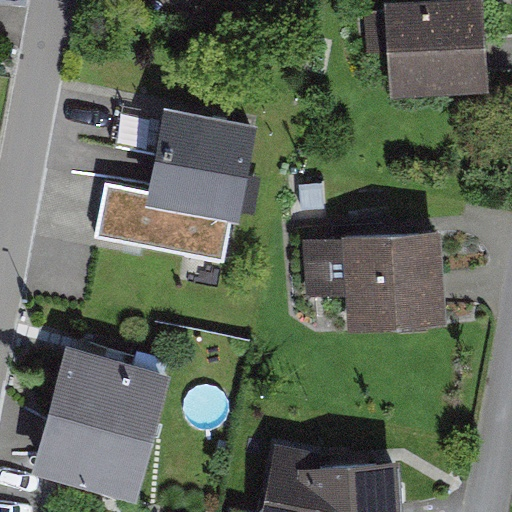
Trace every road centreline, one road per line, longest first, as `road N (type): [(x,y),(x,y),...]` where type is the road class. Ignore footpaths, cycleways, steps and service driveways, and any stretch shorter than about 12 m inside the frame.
road 1 (residential): [(52,0),(0,290)]
road 2 (residential): [(486,511),(511,372)]
